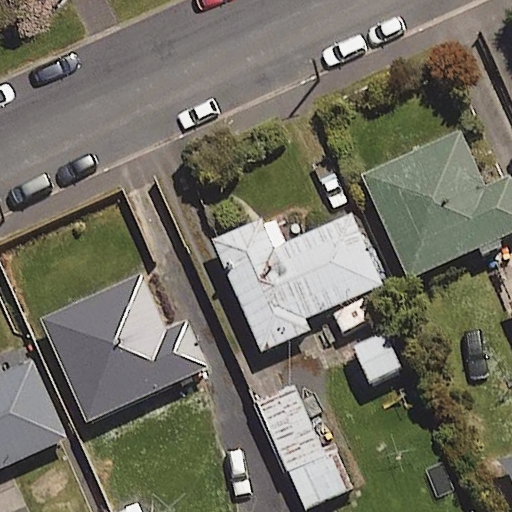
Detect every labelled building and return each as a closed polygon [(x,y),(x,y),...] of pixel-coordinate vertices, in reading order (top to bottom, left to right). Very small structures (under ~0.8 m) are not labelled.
[(486,192),(461,136),(366,179),(412,281),(511,235),(511,186),(510,181),(486,192)] [(217,244),(264,353),(312,333),(309,324),(333,314),(342,335),(372,322),(361,298),(384,288),(354,219),(276,253),(263,224),(217,244)] [(204,372),(157,270),(45,321),(92,424),(204,372)] [(370,386),(401,373),(393,355),(387,357),(379,340),(355,350),(370,386)] [(16,371),(8,353),(0,356),(0,471),(68,441),(33,363),(16,371)] [(322,448),(296,390),(261,406),(307,511),(353,491),(332,444),(322,448)] [(511,500),(511,458),(496,464),(510,501),(511,500)]
